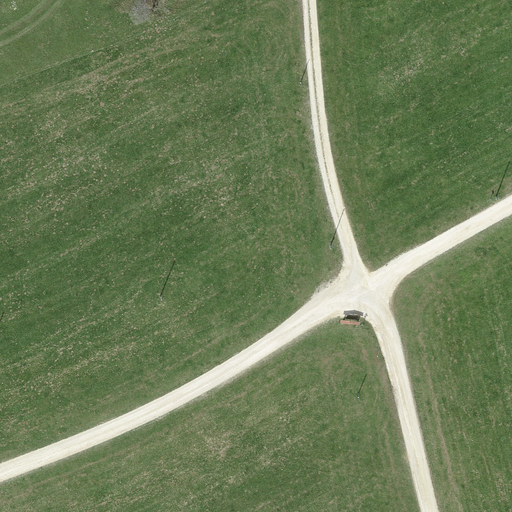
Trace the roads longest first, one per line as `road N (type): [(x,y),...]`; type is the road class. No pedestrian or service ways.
road 1 (track): [(366,295),(156,406),(0,472)]
road 2 (track): [(366,295),(325,153),(308,0)]
road 3 (track): [(432,511),(386,329),(366,295)]
road 4 (track): [(511,204),(366,295)]
